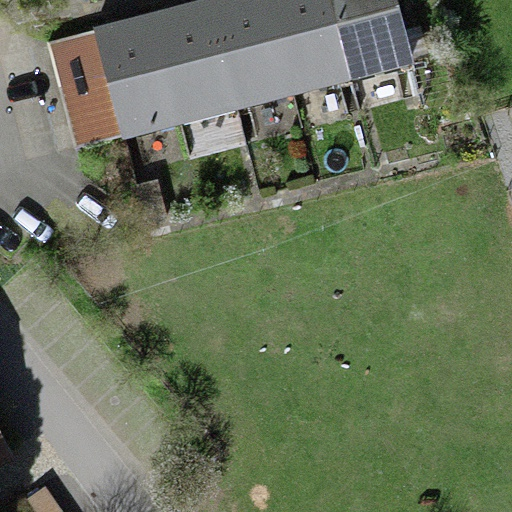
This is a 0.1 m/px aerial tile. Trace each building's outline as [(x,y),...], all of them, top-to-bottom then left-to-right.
[(178,118),(236,104),(208,0),(193,0),(150,12),(178,118)] [(208,0),(236,104),(290,90),(264,0),(208,0)] [(264,0),(290,90),(349,76),(326,0),(264,0)] [(416,59),(400,0),(326,0),(349,76),(416,59)] [(121,133),(178,118),(150,12),(93,27),(101,55),(107,82),(114,107),(121,133)] [(37,42),(45,69),(101,55),(93,27),(37,42)] [(45,69),(51,96),(107,82),(101,55),(45,69)] [(51,96),(58,121),(114,107),(107,82),(51,96)] [(64,147),(121,133),(114,107),(58,121),(64,147)] [(0,472),(9,468),(0,450),(0,472)]
